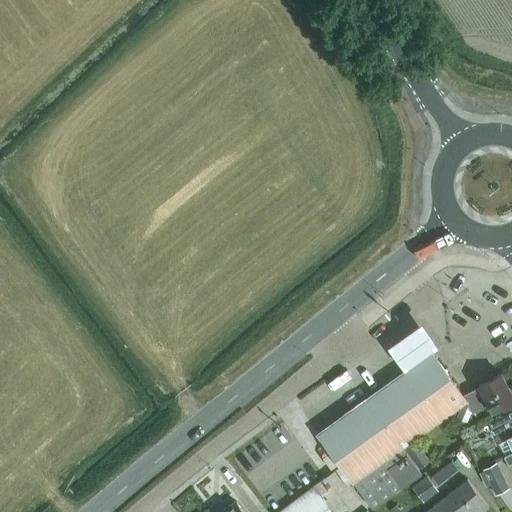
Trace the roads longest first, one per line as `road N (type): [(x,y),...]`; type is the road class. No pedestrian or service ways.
road 1 (secondary): [(98,511),(336,314)]
road 2 (residential): [(336,314),(341,343),(134,511)]
road 3 (tertiary): [(461,141),(364,0)]
road 4 (secondary): [(336,314),(448,217)]
